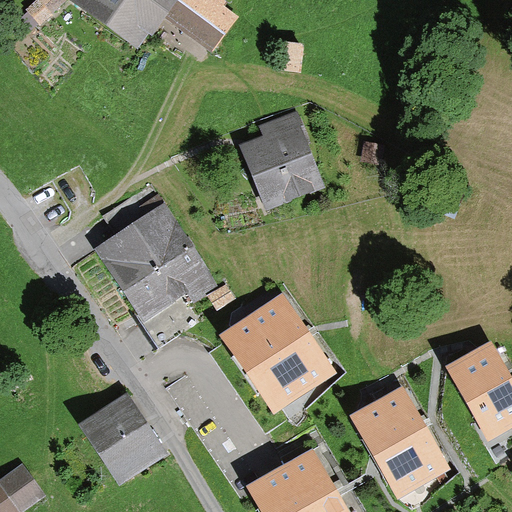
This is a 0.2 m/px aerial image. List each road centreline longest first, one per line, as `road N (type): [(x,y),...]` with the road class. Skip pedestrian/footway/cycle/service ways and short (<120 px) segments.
road 1 (track): [(45,250),(133,174),(193,58),(232,66),(271,40),(321,31),(384,0)]
road 2 (residential): [(0,188),(216,511)]
